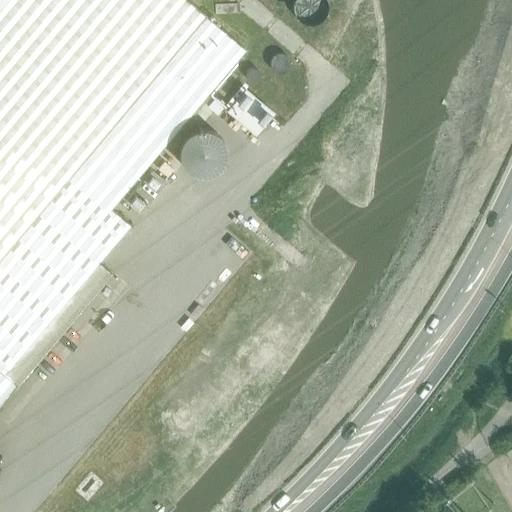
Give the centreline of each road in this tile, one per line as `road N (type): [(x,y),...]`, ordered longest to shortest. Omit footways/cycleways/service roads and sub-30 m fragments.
road 1 (primary): [(511,73),(424,282),(252,511)]
road 2 (primary): [(305,511),(398,400),(511,201)]
